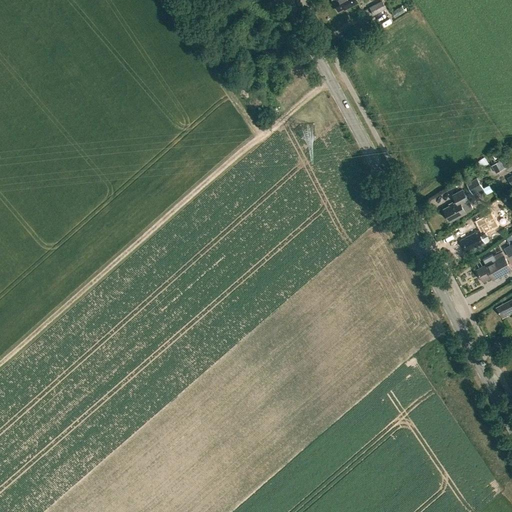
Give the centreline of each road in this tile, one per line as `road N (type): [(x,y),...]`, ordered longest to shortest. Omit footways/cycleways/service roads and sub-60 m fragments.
road 1 (tertiary): [(511,425),(285,0)]
road 2 (track): [(260,133),(0,362)]
road 3 (track): [(260,133),(168,0)]
